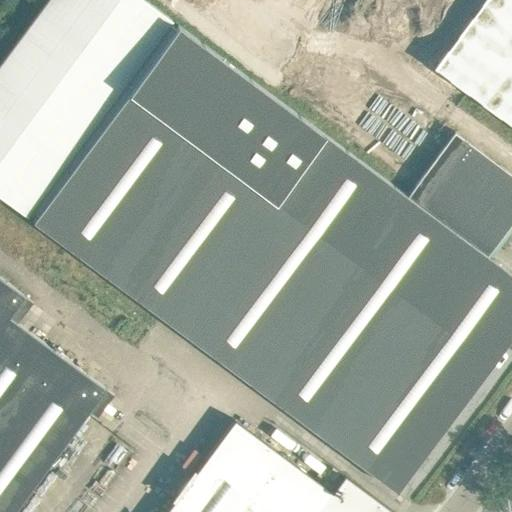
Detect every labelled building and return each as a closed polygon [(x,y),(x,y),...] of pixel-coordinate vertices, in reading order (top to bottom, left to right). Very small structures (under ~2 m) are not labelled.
[(171,20),(144,0),(45,0),(0,61),(0,195),(26,215),(171,20)] [(511,0),(483,0),(434,67),(511,124),(511,0)] [(511,334),(511,272),(481,250),(511,207),(511,175),(455,132),(408,195),(179,25),(34,221),(397,489),(511,334)] [(0,326),(9,315),(24,294),(0,276),(0,326)] [(0,326),(0,511),(13,511),(90,410),(106,388),(18,322),(9,315),(0,326)] [(316,511),(332,491),(235,419),(195,472),(194,472),(175,498),(176,498),(165,511),(316,511)] [(395,511),(345,474),(332,491),(316,511),(395,511)]
